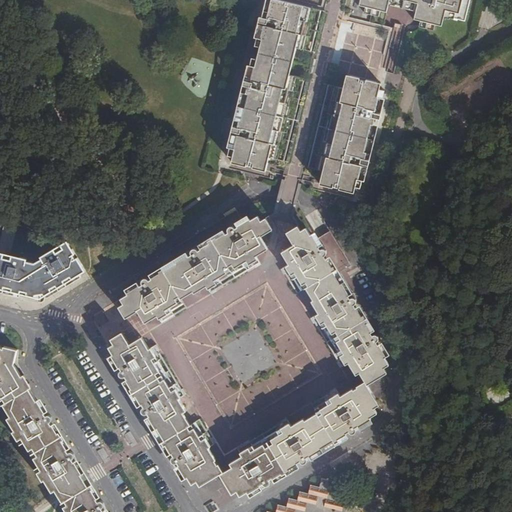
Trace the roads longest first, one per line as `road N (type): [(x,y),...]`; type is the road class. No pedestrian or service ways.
road 1 (unclassified): [(239,511),(377,424),(392,403),(402,325),(318,205),(258,189),(218,207),(102,286),(65,326)]
road 2 (unclassified): [(190,511),(86,337),(65,326)]
road 3 (unclassified): [(27,326),(31,360),(121,511)]
